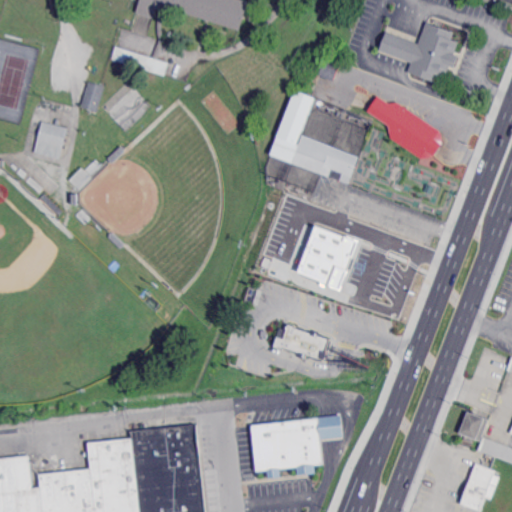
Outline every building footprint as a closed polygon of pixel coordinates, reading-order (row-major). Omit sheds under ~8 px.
[(247,0),(251,1),(241,30),(168,6),(164,19),(163,24),(165,40),(158,58),(170,62),(166,74),(114,58),(117,46),(153,57),(161,39),(159,32),(159,20),(163,5),(160,4),(155,18),(137,13),(141,0),(247,0)] [(455,55),(460,57),(455,68),(451,66),(446,79),(439,76),(437,83),(409,72),(413,63),(380,50),(388,31),(420,44),(428,22),(455,33),(452,40),(460,42),(455,55)] [(335,81),(320,76),(327,57),(342,62),(335,81)] [(97,111),(81,106),(90,81),(106,86),(97,111)] [(116,119),(109,112),(133,86),(140,93),(116,119)] [(350,185),(271,155),(296,90),(316,98),(302,135),(360,158),(350,185)] [(391,104),(399,102),(441,130),(443,137),(444,143),(434,156),(431,158),(426,159),(422,158),(392,138),(390,126),(370,112),(379,97),(391,104)] [(127,131),(120,125),(145,98),(152,105),(127,131)] [(302,132),(358,155),(372,121),(316,99),(302,132)] [(60,159),(35,153),(43,122),(68,128),(60,159)] [(112,162),(109,159),(122,146),(125,149),(112,162)] [(60,216),(41,197),(45,194),(63,212),(60,216)] [(312,241),(285,231),(292,210),(319,220),(312,241)] [(299,273),(343,288),(359,239),(315,224),(299,273)] [(122,249),(108,236),(111,233),(125,246),(122,249)] [(395,291),(393,290),(392,291),(364,281),(367,274),(395,284),(394,285),(397,286),(395,291)] [(331,339),(282,322),(274,343),(323,360),(331,339)] [(481,442),(461,434),(470,412),(490,421),(481,442)] [(317,473),(299,475),(298,467),(281,469),(282,477),(270,479),(269,471),(258,472),(253,425),(341,416),(344,438),(321,440),(324,465),(316,465),(317,473)] [(205,511),(0,511),(0,459),(30,456),(34,488),(42,487),(41,474),(93,469),(89,443),(134,438),(133,432),(197,425),(205,511)] [(511,446),(511,461),(480,449),(485,436),(511,446)] [(493,499),(488,497),(483,511),(463,504),(478,463),(498,470),(497,475),(502,477),(493,499)]
